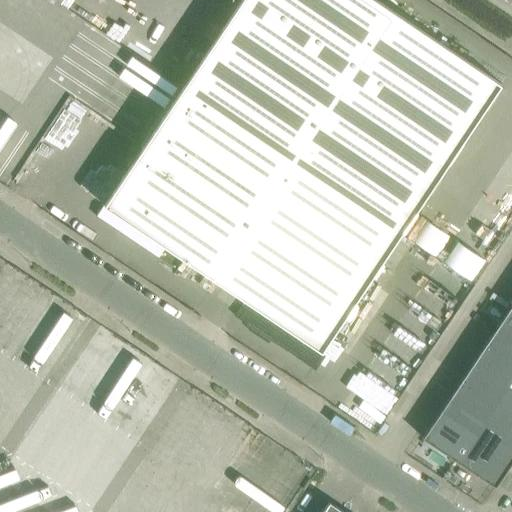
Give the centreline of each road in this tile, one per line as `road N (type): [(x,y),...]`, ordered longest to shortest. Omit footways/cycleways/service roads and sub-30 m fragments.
road 1 (unclassified): [(432,511),(0,220)]
road 2 (unknown): [(379,476),(511,274)]
